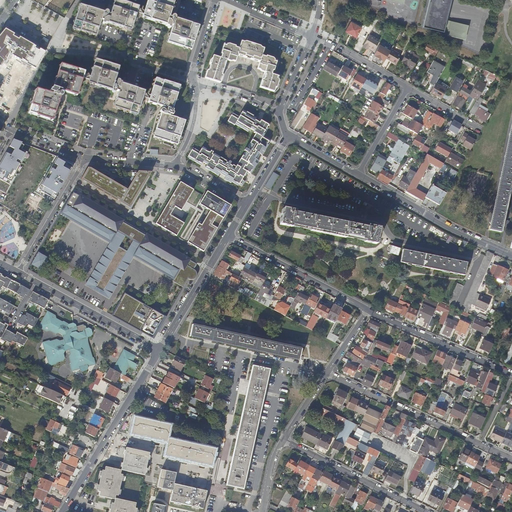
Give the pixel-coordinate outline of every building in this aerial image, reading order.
[(105,12),(104,13),(81,5),(73,28),(96,36),(102,20),(103,21),(102,24),(105,25),(105,24),(108,24),(108,23),(131,30),(139,7),(117,0),(115,0),(111,15),(108,14),(108,13),(108,12),(107,12),(107,11),(106,11),(105,12)] [(192,50),(199,26),(175,18),(175,17),(174,16),(173,16),(172,16),(172,17),(171,18),(169,17),(174,1),(169,0),(148,0),(143,17),(166,25),(166,26),(168,27),(168,28),(171,29),(172,26),(173,27),(168,43),(192,50)] [(380,0),(381,0),(380,0),(429,0),(423,26),(443,31),(444,29),(448,30),(447,35),(464,39),(468,25),(446,20),(450,0),(380,0)] [(351,21),(350,23),(351,23),(348,28),(353,31),(352,33),(357,36),(364,25),(356,23),(351,21)] [(5,28),(0,35),(0,65),(9,54),(35,67),(45,51),(5,28)] [(363,46),(367,49),(368,47),(373,50),(379,41),(369,35),(363,46)] [(205,79),(221,83),(228,61),(231,62),(233,61),(236,62),(238,56),(260,63),(258,70),(260,71),(262,72),(264,73),(260,88),(275,93),(276,89),(277,89),(279,82),(279,81),(279,78),(272,76),(274,71),(275,71),(278,62),(276,61),(273,59),(267,57),(266,58),(262,57),(264,49),(262,49),(260,47),(246,42),(244,43),(242,42),(240,48),(229,45),(228,45),(226,44),(223,55),(224,55),(222,59),(214,56),(213,58),(211,60),(210,63),(211,65),(209,70),(208,71),(205,79)] [(435,47),(428,43),(424,49),(435,55),(438,51),(434,49),(435,47)] [(379,46),(373,56),(384,62),(386,58),(387,57),(387,56),(389,52),(379,46)] [(401,55),(391,50),(389,52),(387,56),(387,57),(386,58),(396,64),(401,55)] [(419,57),(408,50),(406,53),(418,59),(419,57)] [(418,59),(406,53),(401,62),(413,69),(418,59)] [(114,83),(119,67),(96,60),(89,83),(113,91),(113,92),(113,93),(114,93),(115,93),(116,93),(117,93),(117,92),(119,92),(114,108),(137,115),(145,92),(121,85),(122,83),(119,82),(119,81),(117,80),(116,83),(114,83)] [(444,68),(433,61),(427,72),(432,75),(430,82),(435,85),(435,84),(444,68)] [(328,64),(324,70),(336,77),(337,76),(339,72),(333,68),(334,67),(328,64)] [(61,92),(77,96),(85,73),(61,65),(54,89),(52,88),(52,91),(51,90),(50,93),(53,94),(52,96),(37,91),(29,114),(52,121),(60,98),(61,98),(62,97),(62,96),(62,95),(61,94),(60,94),(61,92)] [(351,72),(342,67),(340,70),(339,72),(337,76),(346,81),(351,72)] [(491,73),(488,78),(494,81),(497,76),(491,73)] [(360,89),(365,80),(357,75),(351,86),(359,91),(360,89)] [(456,77),(449,88),(456,92),(463,81),(456,77)] [(180,86),(156,79),(149,102),(164,108),(163,110),(162,110),(161,110),(161,111),(161,112),(161,113),(162,114),(154,138),(178,145),(186,121),(170,116),(170,115),(173,115),(174,113),(173,113),(173,111),(172,110),(180,86)] [(471,92),(470,93),(468,96),(474,99),(474,98),(477,99),(486,85),(478,80),(471,92)] [(382,107),(386,109),(388,106),(381,102),(384,96),(390,86),(386,84),(383,88),(380,93),(379,93),(374,102),(382,107)] [(444,93),(446,90),(435,84),(435,85),(430,92),(438,96),(441,92),(444,93)] [(467,87),(464,84),(459,91),(460,92),(453,104),(456,106),(457,106),(466,90),(465,90),(467,87)] [(358,93),(362,96),(364,92),(372,96),(375,91),(364,85),(361,90),(360,89),(359,91),(358,93)] [(467,91),(466,90),(457,106),(461,108),(467,97),(464,95),(467,91)] [(310,109),(312,110),(316,103),(308,98),(304,105),(307,107),(307,108),(306,110),(308,112),(310,109)] [(377,115),(382,107),(374,102),(373,102),(368,110),(377,115)] [(478,107),(479,106),(476,105),(475,106),(474,106),(470,113),(474,115),(474,114),(478,107)] [(407,117),(411,120),(412,120),(414,116),(417,112),(407,106),(403,114),(407,117)] [(486,122),(490,114),(478,107),(474,114),(478,116),(478,118),(486,122)] [(378,115),(377,115),(368,110),(364,118),(370,121),(372,123),(374,120),(375,121),(378,115)] [(267,125),(262,122),(261,122),(260,122),(256,120),(257,119),(244,111),(240,118),(233,114),(227,123),(234,127),(235,125),(248,133),(250,130),(254,132),(253,134),(255,135),(248,148),(249,148),(247,151),(245,150),(244,152),(246,153),(245,155),(244,154),(236,167),(233,165),(232,167),(229,165),(231,163),(229,161),(227,164),(226,163),(227,162),(214,154),(213,155),(212,155),(213,153),(210,152),(209,153),(208,153),(209,151),(203,147),(199,154),(192,150),(186,160),(192,163),(193,163),(194,161),(201,165),(203,162),(207,165),(205,168),(218,176),(220,173),(226,177),(224,179),(231,183),(231,182),(238,186),(239,185),(242,187),(244,182),(241,180),(244,175),(246,176),(248,173),(251,174),(258,162),(255,161),(259,155),(261,156),(269,143),(260,138),(267,125)] [(426,126),(432,115),(429,112),(421,125),(422,126),(425,128),(426,126)] [(310,115),(302,128),(310,133),(315,125),(314,124),(317,119),(310,115)] [(436,117),(432,115),(426,126),(430,128),(433,124),(440,128),(444,121),(437,117),(436,117)] [(357,122),(366,127),(369,122),(360,116),(359,118),(357,122)] [(403,122),(401,126),(409,130),(410,131),(414,133),(416,134),(417,134),(422,126),(421,125),(415,122),(412,120),(411,120),(408,125),(403,122)] [(511,121),(502,171),(489,230),(500,232),(502,223),(503,220),(507,201),(507,198),(511,179),(511,176),(511,175),(511,121)] [(401,126),(399,124),(397,128),(407,134),(409,130),(401,126)] [(317,125),(311,134),(321,139),(326,130),(320,127),(317,125)] [(360,130),(354,126),(349,134),(347,138),(349,140),(351,136),(355,138),(360,130)] [(321,139),(320,141),(324,143),(326,140),(328,141),(329,142),(336,131),(328,127),(327,129),(326,130),(321,139)] [(329,142),(331,143),(337,133),(338,132),(336,131),(329,142)] [(341,148),(344,142),(346,139),(337,133),(331,143),(341,148)] [(397,141),(398,137),(388,133),(387,137),(397,141)] [(463,146),(470,150),(475,141),(471,139),(467,137),(468,136),(464,133),(460,140),(464,142),(463,146)] [(419,152),(420,151),(423,146),(419,143),(421,140),(419,138),(419,137),(417,136),(416,137),(412,144),(420,148),(418,151),(419,152)] [(14,139),(0,163),(0,178),(10,184),(28,152),(22,149),(24,144),(14,139)] [(392,177),(409,146),(398,139),(383,165),(381,170),(392,177)] [(439,139),(435,146),(446,152),(450,144),(439,139)] [(339,151),(349,157),(354,148),(344,142),(341,148),(339,151)] [(459,158),(459,157),(460,156),(456,154),(456,155),(455,156),(451,153),(448,157),(448,158),(448,159),(449,159),(450,158),(461,165),(463,160),(459,158)] [(422,202),(424,198),(425,195),(414,189),(423,174),(421,173),(428,162),(440,169),(443,164),(426,154),(415,173),(412,179),(411,181),(406,190),(405,192),(422,202)] [(74,163),(58,156),(39,189),(55,198),(74,163)] [(378,174),(381,170),(383,165),(382,164),(383,163),(379,160),(376,158),(370,169),(378,174)] [(130,208),(151,172),(138,171),(134,177),(130,175),(127,179),(132,182),(129,187),(125,185),(124,187),(113,181),(115,178),(110,176),(109,178),(94,170),(94,168),(88,167),(88,170),(86,170),(81,179),(130,208)] [(376,178),(388,185),(392,177),(381,170),(378,174),(376,178)] [(448,175),(454,179),(457,173),(452,170),(448,175)] [(273,172),(265,187),(271,190),(279,175),(273,172)] [(398,186),(406,190),(411,181),(403,177),(398,186)] [(193,190),(180,182),(155,224),(176,236),(184,223),(170,215),(175,207),(181,210),(193,190)] [(424,198),(439,206),(446,194),(432,186),(433,185),(432,185),(425,195),(424,198)] [(230,206),(206,191),(199,204),(207,209),(187,242),(203,252),(230,206)] [(110,299),(134,256),(174,279),(172,281),(183,288),(188,279),(190,280),(192,280),(193,280),(194,280),(195,279),(196,277),(197,276),(197,274),(197,273),(196,272),(195,270),(194,269),(197,264),(189,260),(190,259),(151,237),(152,236),(152,235),(151,234),(151,233),(150,233),(149,233),(148,233),(147,233),(146,234),(146,235),(123,222),(124,220),(124,219),(123,218),(123,217),(122,217),(121,217),(120,217),(119,218),(80,195),(80,196),(74,192),(61,214),(111,243),(86,285),(110,299)] [(35,204),(30,212),(37,217),(42,209),(35,204)] [(364,240),(364,242),(376,245),(379,228),(367,226),(367,227),(294,213),(295,211),(283,208),(279,225),(292,227),(292,226),(310,229),(310,231),(320,233),(320,231),(336,234),(335,236),(345,238),(346,237),(364,240)] [(413,252),(402,250),(400,263),(464,276),(466,263),(455,261),(455,260),(452,259),(451,260),(436,257),(436,256),(433,255),(432,256),(417,253),(417,252),(414,251),(413,252)] [(49,258),(38,252),(31,265),(42,271),(49,258)] [(237,262),(241,264),(244,259),(231,252),(228,257),(237,262)] [(244,260),(256,265),(259,259),(254,257),(255,255),(247,252),(244,260)] [(461,311),(463,312),(467,314),(493,254),(487,252),(461,311)] [(218,267),(226,271),(229,265),(221,261),(218,267)] [(497,267),(492,265),(488,275),(502,282),(507,271),(499,267),(497,267)] [(217,266),(216,268),(217,268),(213,275),(219,278),(221,275),(223,276),(224,274),(225,275),(226,273),(226,274),(227,272),(226,271),(218,267),(217,266)] [(243,269),(240,275),(251,280),(249,283),(251,284),(254,279),(256,275),(243,269)] [(263,283),(265,280),(266,278),(268,275),(264,272),(262,276),(261,277),(258,275),(257,274),(256,275),(254,279),(263,283)] [(0,274),(0,280),(0,281),(4,283),(1,288),(5,291),(6,289),(19,295),(18,297),(22,300),(25,295),(26,295),(29,290),(5,277),(5,278),(3,277),(1,276),(2,275),(0,274)] [(263,283),(258,294),(262,296),(264,293),(267,295),(268,294),(269,294),(272,288),(268,286),(263,283)] [(451,307),(454,308),(463,287),(457,284),(448,305),(451,307)] [(211,285),(204,298),(219,305),(226,292),(211,285)] [(249,296),(252,291),(245,287),(242,292),(249,296)] [(279,287),(274,296),(280,300),(285,290),(279,287)] [(49,301),(34,293),(31,298),(32,299),(29,304),(33,306),(35,304),(44,309),(49,301)] [(305,304),(309,297),(305,295),(304,297),(297,293),(296,295),(293,301),(292,302),(295,303),(296,304),(298,300),(300,301),(299,302),(301,303),(301,302),(305,304)] [(319,302),(323,295),(320,293),(318,298),(318,299),(311,295),(306,304),(312,307),(314,303),(316,304),(318,301),(319,302)] [(125,294),(112,316),(155,339),(167,317),(125,294)] [(257,295),(254,300),(268,307),(271,302),(257,295)] [(484,298),(484,297),(479,295),(474,306),(486,311),(490,301),(484,298)] [(289,307),(290,307),(291,305),(292,302),(293,301),(288,299),(287,300),(285,304),(279,301),(274,310),(285,316),(288,310),(288,309),(289,307)] [(16,307),(3,300),(2,303),(0,301),(0,309),(5,312),(0,320),(0,323),(8,327),(12,320),(10,318),(11,316),(16,307)] [(385,309),(394,313),(394,312),(397,304),(388,300),(385,309)] [(408,309),(397,304),(394,312),(405,316),(408,309)] [(443,324),(446,318),(448,314),(447,314),(451,307),(446,305),(445,307),(443,306),(443,305),(439,304),(436,310),(439,312),(440,310),(443,312),(445,312),(443,316),(442,316),(438,323),(443,325),(443,324)] [(326,308),(319,305),(314,313),(325,318),(327,313),(324,312),(326,308)] [(422,305),(417,316),(421,318),(423,314),(426,315),(423,322),(424,323),(422,327),(423,327),(422,329),(426,330),(428,326),(431,319),(435,310),(422,305)] [(418,312),(408,308),(408,309),(405,316),(404,317),(414,322),(418,312)] [(341,311),(336,320),(345,325),(349,316),(341,311)] [(70,365),(72,372),(74,367),(79,366),(80,370),(83,372),(87,370),(88,368),(88,367),(87,364),(92,362),(96,365),(94,358),(92,357),(88,343),(85,341),(86,338),(88,338),(91,336),(92,334),(91,329),(88,328),(86,328),(85,326),(83,325),(77,327),(76,325),(73,323),(69,325),(63,322),(62,322),(56,319),(55,316),(48,312),(49,316),(47,319),(44,318),(42,321),(45,323),(44,326),(39,327),(46,332),(50,331),(56,334),(58,333),(62,335),(63,340),(60,341),(57,339),(50,341),(49,341),(42,343),(47,345),(48,349),(46,354),(46,356),(51,358),(52,362),(49,367),(56,365),(57,363),(63,361),(65,358),(64,355),(65,351),(69,350),(71,354),(69,357),(71,363),(70,365)] [(313,313),(309,320),(315,323),(319,316),(313,313)] [(34,327),(38,320),(31,316),(31,315),(29,318),(25,316),(23,315),(17,325),(21,328),(23,325),(26,327),(27,324),(34,327)] [(478,319),(475,317),(470,328),(483,333),(485,329),(487,323),(485,322),(482,321),(482,323),(477,321),(478,319)] [(457,324),(457,323),(446,318),(443,324),(445,325),(443,330),(441,329),(440,333),(449,337),(452,328),(455,329),(457,324)] [(375,333),(376,334),(380,326),(370,321),(367,325),(374,329),(373,332),(375,333)] [(469,325),(459,321),(458,321),(457,323),(457,324),(457,325),(455,331),(464,335),(469,325)] [(500,328),(499,331),(502,332),(500,336),(507,340),(509,335),(507,334),(509,329),(506,328),(506,327),(502,324),(500,328)] [(301,358),(302,356),(303,350),(301,349),(301,350),(292,348),(288,347),(270,343),(267,342),(248,338),(245,337),(226,333),(223,332),(204,328),(201,327),(192,325),(189,336),(298,360),(298,361),(300,361),(301,358)] [(17,342),(24,346),(28,338),(21,334),(19,337),(14,335),(0,326),(0,339),(5,342),(6,340),(11,343),(13,341),(16,343),(17,342)] [(326,338),(335,343),(337,337),(331,334),(333,331),(331,330),(326,338)] [(375,333),(373,332),(370,331),(366,340),(368,341),(368,339),(372,341),(375,333)] [(367,355),(372,357),(374,353),(376,347),(379,349),(379,350),(382,351),(382,350),(386,352),(386,353),(390,355),(393,348),(374,340),(372,344),(369,350),(368,354),(367,355)] [(492,345),(482,341),(479,349),(488,353),(492,345)] [(411,346),(401,342),(396,353),(406,357),(411,346)] [(415,348),(411,357),(427,364),(431,354),(421,349),(421,350),(415,348)] [(133,357),(134,358),(135,356),(129,353),(123,350),(114,366),(117,368),(123,357),(126,359),(128,356),(131,358),(133,357)] [(437,351),(433,359),(438,362),(437,363),(442,365),(442,364),(446,356),(446,355),(437,351)] [(372,357),(384,363),(386,363),(388,359),(374,353),(372,357)] [(378,369),(380,370),(384,363),(372,357),(367,355),(365,354),(364,357),(362,361),(361,364),(368,367),(370,368),(371,365),(372,362),(380,366),(378,369)] [(112,370),(124,376),(126,373),(124,372),(128,366),(129,365),(131,366),(131,368),(134,370),(137,365),(132,362),(134,358),(133,357),(131,358),(128,356),(126,359),(123,357),(117,368),(114,366),(112,370)] [(179,359),(175,356),(171,365),(175,367),(175,369),(179,371),(184,361),(179,359)] [(451,370),(453,367),(452,366),(455,360),(448,357),(446,362),(449,363),(448,366),(450,367),(449,369),(451,370)] [(458,371),(461,363),(457,361),(453,369),(458,371)] [(347,364),(344,372),(353,377),(357,369),(347,364)] [(229,469),(247,473),(270,370),(253,366),(229,469)] [(127,383),(129,379),(124,376),(112,370),(110,368),(105,377),(115,383),(119,378),(127,383)] [(474,374),(468,372),(464,381),(474,386),(476,382),(479,375),(474,373),(474,374)] [(476,382),(474,386),(473,389),(476,390),(479,391),(487,374),(482,372),(478,383),(476,382)] [(169,373),(166,379),(176,383),(177,384),(179,378),(169,373)] [(361,384),(369,388),(374,378),(365,374),(361,384)] [(464,382),(449,375),(447,380),(462,386),(464,382)] [(205,376),(200,386),(208,390),(213,380),(205,376)] [(382,376),(378,385),(389,390),(393,381),(382,376)] [(166,379),(165,378),(162,384),(173,389),(176,383),(166,379)] [(55,380),(51,386),(68,394),(71,388),(55,380)] [(435,406),(434,408),(435,408),(433,413),(442,417),(444,412),(440,410),(444,402),(450,387),(445,384),(443,389),(435,406)] [(488,384),(484,394),(492,397),(497,387),(488,384)] [(42,385),(38,393),(61,404),(64,396),(42,385)] [(113,403),(119,390),(110,385),(104,398),(113,403)] [(157,391),(168,396),(171,390),(160,385),(157,391)] [(407,400),(411,392),(400,387),(397,395),(407,400)] [(198,389),(194,399),(196,400),(203,404),(208,394),(198,389)] [(332,400),(342,405),(347,394),(337,390),(332,400)] [(165,403),(168,396),(157,391),(154,398),(165,403)] [(420,396),(415,394),(412,402),(421,407),(425,398),(423,397),(424,395),(421,393),(420,396)] [(187,395),(185,399),(194,404),(196,400),(194,399),(187,395)] [(489,406),(492,399),(485,395),(482,403),(489,406)] [(345,407),(355,411),(359,402),(350,397),(345,407)] [(107,413),(113,403),(104,398),(98,409),(107,413)] [(359,402),(355,411),(364,415),(367,408),(368,406),(359,402)] [(454,404),(450,414),(462,420),(466,410),(454,404)] [(381,415),(372,433),(376,435),(389,408),(385,406),(381,415)] [(363,420),(360,427),(372,433),(381,415),(367,408),(364,415),(362,420),(363,420)] [(342,424),(345,420),(341,418),(333,414),(334,413),(331,411),(331,413),(325,410),(322,409),(320,414),(329,418),(342,424)] [(99,430),(104,419),(94,414),(89,425),(89,426),(98,430),(99,430)] [(395,435),(392,442),(394,444),(405,421),(407,416),(401,414),(399,418),(394,428),(383,423),(381,428),(382,429),(380,433),(385,435),(387,432),(392,434),(395,435)] [(473,414),(468,424),(480,429),(484,419),(473,414)] [(207,465),(212,466),(215,448),(168,438),(170,425),(134,417),(130,435),(133,435),(133,434),(139,435),(139,436),(143,438),(144,437),(149,438),(149,439),(157,440),(162,441),(167,442),(164,456),(169,457),(169,456),(174,458),(183,460),(184,460),(189,461),(189,462),(202,464),(202,463),(207,465)] [(50,420),(49,421),(45,431),(50,433),(54,424),(56,424),(57,423),(51,421),(50,420)] [(345,420),(342,424),(343,425),(335,442),(333,441),(330,447),(340,452),(345,443),(348,438),(352,429),(353,429),(356,425),(350,422),(345,420)] [(405,421),(394,444),(397,445),(400,439),(404,440),(406,435),(409,437),(415,426),(405,421)] [(98,430),(89,426),(85,434),(94,438),(98,430)] [(301,437),(316,445),(321,435),(306,428),(301,437)] [(489,438),(501,443),(505,434),(494,429),(489,438)] [(77,439),(87,443),(90,437),(79,433),(77,439)] [(501,443),(511,448),(511,435),(506,433),(505,434),(501,443)] [(321,435),(316,445),(326,450),(328,446),(329,445),(328,445),(330,440),(321,435)] [(409,451),(416,454),(423,441),(415,437),(409,451)] [(420,456),(425,458),(429,450),(438,454),(444,441),(444,440),(436,437),(434,442),(424,438),(423,441),(416,454),(420,456)] [(355,447),(357,442),(348,438),(345,443),(355,447)] [(69,455),(79,459),(83,451),(81,450),(77,448),(73,446),(72,449),(71,450),(69,455)] [(122,467),(121,470),(144,475),(149,452),(126,448),(125,451),(126,451),(125,454),(124,454),(122,463),(123,464),(122,467)] [(377,458),(379,453),(369,448),(367,453),(377,458)] [(470,452),(463,448),(458,458),(465,462),(470,452)] [(362,462),(365,456),(355,451),(352,457),(362,462)] [(465,463),(474,467),(480,470),(483,463),(477,460),(479,457),(470,452),(465,462),(465,463)] [(67,465),(76,468),(77,464),(76,464),(78,460),(70,457),(67,465)] [(288,460),(285,466),(293,470),(296,465),(293,463),(293,461),(290,460),(289,460),(288,460)] [(496,473),(500,465),(497,463),(497,464),(489,460),(488,463),(485,468),(496,473)] [(298,473),(303,476),(308,466),(299,461),(295,468),(299,470),(298,473)] [(14,470),(15,468),(0,462),(0,469),(5,471),(6,469),(10,471),(11,469),(14,470)] [(385,467),(375,462),(370,471),(380,476),(385,467)] [(427,463),(423,471),(430,475),(434,466),(427,463)] [(296,490),(294,492),(296,493),(297,491),(299,492),(299,491),(300,491),(301,490),(301,491),(303,487),(301,486),(304,482),(306,477),(310,479),(311,478),(315,470),(313,469),(314,468),(309,465),(308,466),(303,476),(301,480),(298,485),(296,488),(296,490)] [(66,471),(64,474),(71,477),(74,470),(66,466),(64,470),(66,471)] [(121,470),(105,467),(104,471),(102,471),(97,492),(100,492),(99,496),(115,500),(114,504),(112,503),(109,511),(136,511),(137,508),(135,508),(136,503),(115,498),(116,495),(118,496),(123,475),(120,474),(121,470)] [(245,478),(247,473),(229,469),(228,475),(245,478)] [(198,507),(203,508),(207,491),(174,484),(176,473),(161,470),(157,488),(172,491),(170,502),(175,503),(175,502),(180,503),(180,504),(193,506),(198,507)] [(315,470),(311,478),(314,480),(317,481),(322,473),(315,470)] [(318,480),(327,485),(331,477),(332,476),(323,471),(322,473),(318,480)] [(397,486),(400,478),(393,474),(389,472),(385,480),(389,482),(397,486)] [(49,482),(60,486),(62,483),(65,485),(69,479),(59,474),(56,479),(58,480),(58,481),(57,481),(57,480),(53,479),(53,478),(51,477),(49,482)] [(486,496),(489,497),(493,499),(496,492),(497,493),(501,484),(505,476),(503,475),(500,474),(500,475),(497,474),(486,496)] [(240,502),(245,478),(228,475),(223,498),(240,502)] [(469,480),(459,475),(457,479),(465,483),(465,485),(466,485),(467,483),(469,480)] [(327,485),(326,487),(336,492),(341,482),(331,477),(327,485)] [(489,489),(492,484),(487,482),(487,481),(485,480),(484,481),(482,479),(479,477),(477,482),(488,487),(487,488),(489,489)] [(66,494),(69,489),(61,487),(60,486),(49,482),(47,481),(41,479),(38,488),(38,489),(36,491),(34,498),(40,501),(44,502),(58,508),(60,504),(54,501),(51,500),(51,499),(50,499),(46,497),(48,493),(50,488),(51,485),(52,486),(55,487),(55,489),(60,491),(59,493),(61,494),(62,492),(66,494)] [(307,494),(310,495),(318,481),(317,481),(314,480),(312,485),(307,494)] [(336,492),(329,505),(333,507),(337,500),(340,495),(341,492),(346,495),(350,486),(341,482),(336,492)] [(423,486),(414,482),(409,492),(418,497),(423,486)] [(507,483),(504,482),(497,497),(500,498),(507,483)] [(511,487),(511,485),(507,484),(500,498),(502,499),(506,501),(507,498),(511,487)] [(346,495),(341,505),(350,509),(354,502),(349,500),(354,489),(350,486),(346,495)] [(476,492),(486,497),(489,490),(479,486),(478,488),(476,492)] [(350,509),(350,510),(354,511),(358,504),(362,505),(367,495),(359,491),(354,502),(350,509)] [(428,500),(439,506),(443,497),(432,491),(428,500)] [(288,501),(289,501),(290,496),(284,494),(280,505),(286,507),(288,501)] [(369,496),(363,509),(367,511),(369,508),(373,510),(377,500),(369,496)] [(298,501),(291,498),(286,507),(290,509),(290,507),(294,509),(298,501)] [(447,499),(442,508),(450,511),(452,511),(457,504),(447,499)] [(371,511),(374,511),(375,511),(374,511),(375,511),(376,510),(378,511),(382,503),(377,500),(373,510),(371,511)] [(50,511),(53,506),(44,503),(43,507),(42,506),(41,507),(42,508),(41,511),(42,511),(50,511)]
